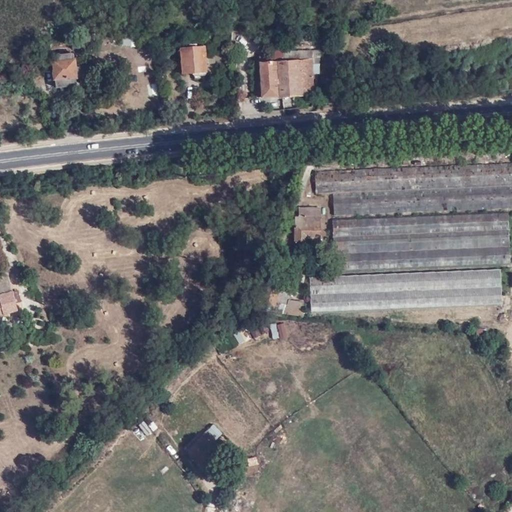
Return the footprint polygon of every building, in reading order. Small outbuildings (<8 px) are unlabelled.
[(180,48),(182,74),(207,72),(205,46),(180,48)] [(262,97),(313,93),(310,50),(282,52),(282,61),(260,62),(262,97)] [(73,53),(53,54),(56,88),(76,86),(73,53)] [(331,194),(333,215),(511,207),(511,163),(314,171),(315,194),(331,194)] [(318,244),(318,207),(298,207),(298,215),(294,216),(294,243),(318,244)] [(331,221),(333,270),(509,263),(507,214),(331,221)] [(310,279),(310,312),(501,303),(498,270),(310,279)] [(9,275),(0,277),(0,316),(21,312),(9,275)] [(280,316),(281,314),(300,315),(302,302),(288,300),(293,282),(267,275),(256,311),(280,316)] [(270,326),(272,340),(286,337),(283,323),(270,326)] [(144,437),(157,429),(152,420),(139,428),(144,437)] [(223,433),(213,423),(182,452),(200,472),(220,454),(211,444),(223,433)]
